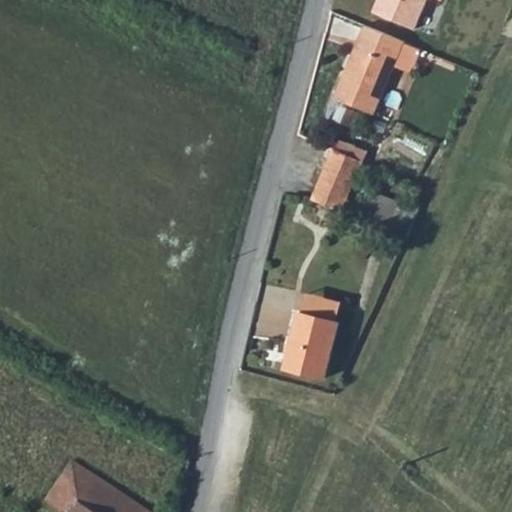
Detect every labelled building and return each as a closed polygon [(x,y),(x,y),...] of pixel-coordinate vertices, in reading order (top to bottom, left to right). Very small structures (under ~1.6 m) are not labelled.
[(378,0),(373,13),(414,30),(426,0),(439,0),(441,1),(441,0),(378,0)] [(421,50),(363,26),(354,46),(357,48),(347,74),(344,73),(333,99),(373,115),(393,65),(410,73),(421,50)] [(354,46),(344,73),(347,74),(357,48),(354,46)] [(326,141),(303,202),(344,217),(363,165),(366,155),(326,141)] [(360,198),(352,220),(395,236),(403,213),(360,198)] [(281,365),(320,378),(346,309),(312,296),(307,313),(301,311),(281,365)] [(140,511),(70,466),(43,507),(51,511),(140,511)]
